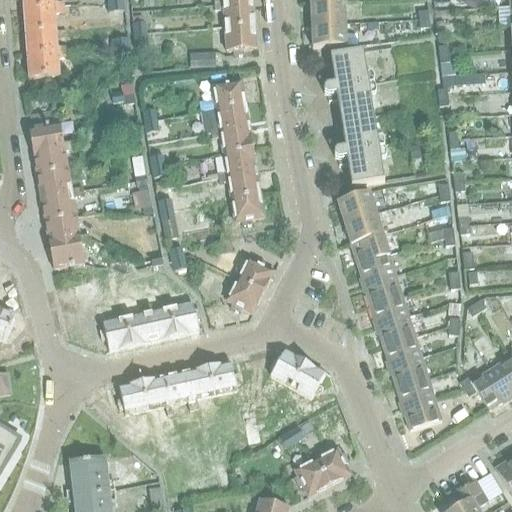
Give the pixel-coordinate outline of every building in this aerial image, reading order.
[(23,0),(25,12),(64,9),(63,5),(54,6),(53,0),(23,0)] [(111,14),(124,13),(124,4),(110,5),(111,14)] [(312,27),(346,26),(345,4),(311,6),(312,27)] [(225,30),(255,28),(253,5),(214,8),(215,12),(224,12),(225,30)] [(26,35),(56,32),(55,16),(64,15),(64,9),(25,12),(26,35)] [(419,21),(429,20),(428,11),(418,12),(419,21)] [(429,20),(419,21),(420,30),(430,29),(429,20)] [(444,22),(435,23),(437,34),(445,33),(444,22)] [(134,37),(146,36),(146,25),(134,26),(134,37)] [(346,26),(312,27),(313,50),(347,49),(346,26)] [(255,28),(225,30),(226,54),(233,53),(233,56),(243,56),(243,53),(256,52),(255,28)] [(28,57),(68,53),(67,49),(58,50),(56,32),(26,35),(28,57)] [(135,48),(147,47),(146,36),(134,37),(135,48)] [(127,40),(113,41),(113,50),(127,49),(127,40)] [(448,47),(438,48),(439,57),(449,56),(448,47)] [(114,59),(128,57),(127,49),(113,50),(114,59)] [(68,53),(28,57),(30,80),(60,78),(58,61),(68,60),(68,53)] [(336,92),(369,86),(364,54),(330,59),(336,92)] [(216,55),(191,56),(192,69),(217,68),(216,55)] [(440,66),(450,65),(449,56),(439,57),(440,66)] [(216,112),(246,107),(242,83),(229,85),(229,81),(219,82),(219,87),(212,88),(216,112)] [(369,86),(336,92),(341,124),(374,119),(369,86)] [(438,100),(448,99),(447,90),(437,91),(438,100)] [(448,99),(438,100),(439,109),(449,108),(448,99)] [(211,136),(249,129),(246,107),(216,112),(219,130),(211,131),(211,136)] [(144,113),(146,123),(158,121),(156,111),(144,113)] [(346,157),(379,151),(374,119),(341,124),(346,157)] [(158,121),(146,123),(148,134),(160,132),(158,121)] [(33,154),(72,147),(71,144),(63,145),(60,125),(39,128),(29,130),(33,154)] [(223,157),(253,152),(249,129),(211,136),(212,141),(220,140),(223,157)] [(458,133),(448,134),(449,143),(459,142),(458,133)] [(450,152),(460,151),(459,142),(449,143),(450,152)] [(37,178),(68,172),(65,154),(73,152),(72,147),(33,154),(37,178)] [(379,151),(346,157),(352,189),(385,184),(379,151)] [(218,180),(257,174),(253,152),(223,157),(226,174),(218,176),(218,180)] [(151,157),(153,168),(165,166),(163,155),(151,157)] [(165,166),(153,168),(155,179),(167,177),(165,166)] [(41,201),(80,194),(79,190),(71,192),(68,172),(37,178),(41,201)] [(135,183),(146,180),(145,174),(134,177),(135,183)] [(231,201),(260,196),(257,174),(218,180),(219,185),(228,184),(231,201)] [(463,176),(453,177),(454,186),(464,185),(463,176)] [(146,180),(135,183),(136,188),(147,186),(146,180)] [(455,195),(465,194),(464,185),(454,186),(455,195)] [(448,186),(438,187),(439,196),(449,195),(448,186)] [(45,224),(76,218),(73,200),(81,199),(80,194),(41,201),(45,224)] [(344,226),(376,216),(370,195),(338,205),(344,226)] [(440,205),(450,204),(449,195),(439,196),(440,205)] [(260,196),(231,201),(235,225),(241,223),(242,228),(252,226),(252,222),(264,220),(260,196)] [(160,202),(162,213),(173,211),(172,200),(160,202)] [(175,222),(173,211),(162,213),(163,224),(175,222)] [(351,247),(383,237),(376,216),(344,226),(351,247)] [(50,247),(88,240),(88,238),(80,239),(76,218),(45,224),(50,247)] [(468,219),(458,220),(459,229),(469,228),(468,219)] [(460,238),(470,237),(469,228),(459,229),(460,238)] [(431,244),(444,240),(454,239),(453,230),(443,231),(428,236),(431,244)] [(357,267),(389,257),(383,237),(351,247),(357,267)] [(445,249),(455,248),(454,239),(444,240),(445,249)] [(88,240),(50,247),(54,271),(64,269),(84,266),(81,247),(89,245),(88,240)] [(173,262),(185,260),(183,249),(171,251),(173,262)] [(463,263),(473,262),(472,253),(462,254),(463,263)] [(151,263),(162,261),(161,255),(150,257),(151,263)] [(364,288),(396,278),(389,257),(357,267),(364,288)] [(185,260),(173,262),(176,273),(187,270),(185,260)] [(162,261),(151,263),(153,269),(163,267),(162,261)] [(473,262),(463,263),(464,272),(474,271),(473,262)] [(458,274),(448,275),(449,284),(459,283),(458,274)] [(370,309),(402,298),(396,278),(364,288),(370,309)] [(450,293),(460,292),(459,283),(449,284),(450,293)] [(377,329),(409,319),(402,298),(370,309),(377,329)] [(511,300),(510,298),(502,304),(507,312),(511,308),(511,300)] [(482,302),(474,307),(479,315),(487,310),(482,302)] [(472,320),(479,315),(474,307),(467,311),(472,320)] [(383,350),(415,340),(409,319),(377,329),(383,350)] [(450,329),(460,330),(460,321),(450,320),(450,329)] [(459,339),(460,330),(450,329),(449,338),(459,339)] [(390,370),(422,360),(415,340),(383,350),(390,370)] [(396,391),(428,381),(422,360),(390,370),(396,391)] [(508,401),(511,398),(511,366),(508,361),(490,372),(508,401)] [(471,384),(472,387),(477,394),(489,413),(508,401),(490,372),(471,384)] [(0,397),(11,396),(8,378),(0,378),(0,397)] [(464,392),(472,387),(471,384),(468,380),(459,385),(464,392)] [(403,412),(435,401),(428,381),(396,391),(403,412)] [(472,387),(464,392),(469,400),(477,394),(472,387)] [(435,401),(403,412),(410,433),(442,423),(435,401)] [(0,474),(20,440),(0,427),(0,474)] [(290,434),(296,445),(306,440),(299,429),(290,434)] [(287,450),(296,445),(290,434),(281,439),(287,450)] [(316,463),(330,488),(351,477),(345,466),(349,464),(345,455),(341,457),(338,451),(316,463)] [(75,511),(111,511),(105,460),(70,464),(75,511)] [(511,497),(511,460),(495,471),(511,497)] [(308,499),(330,488),(316,463),(295,474),(298,480),(294,482),(298,490),(303,488),(308,499)] [(477,511),(477,510),(488,503),(476,484),(453,499),(459,509),(454,511),(477,511)] [(151,501),(162,499),(160,489),(149,491),(151,501)] [(162,499),(151,501),(153,511),(164,509),(162,499)] [(257,511),(287,511),(289,509),(276,506),(277,501),(267,499),(266,503),(260,501),(257,511)]
